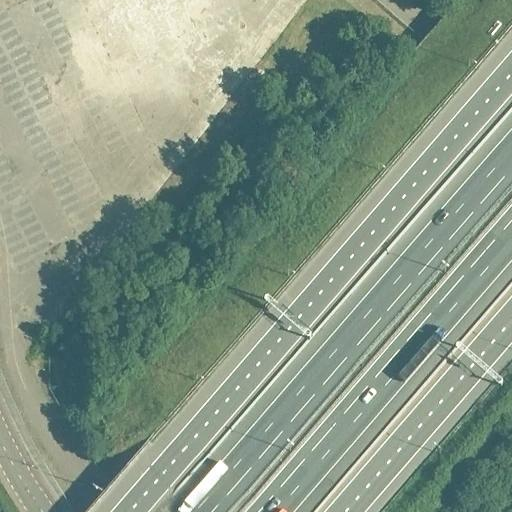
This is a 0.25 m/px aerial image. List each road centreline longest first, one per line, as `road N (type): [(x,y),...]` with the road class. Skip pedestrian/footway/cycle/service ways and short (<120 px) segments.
road 1 (motorway): [(511,72),(129,511)]
road 2 (motorway): [(511,146),(195,511)]
road 3 (motorway): [(276,511),(511,241)]
road 4 (motorway): [(344,511),(511,319)]
road 5 (unclassified): [(511,101),(404,0)]
